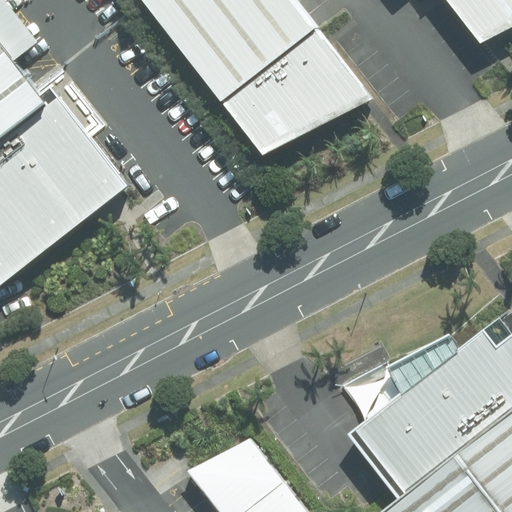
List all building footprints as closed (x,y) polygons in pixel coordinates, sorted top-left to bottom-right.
[(8,0),(0,0),(0,34),(20,59),(42,42),(8,0)] [(146,0),(228,102),(270,155),(377,100),(331,42),(321,29),(297,0),(146,0)] [(511,0),(450,0),(485,45),(511,30),(511,0)] [(0,281),(4,287),(105,209),(134,187),(55,87),(47,94),(20,59),(0,34),(0,281)] [(511,333),(502,320),(491,328),(503,344),(511,337),(511,333)] [(392,511),(511,511),(511,337),(503,344),(491,328),(461,351),(405,395),(355,433),(407,501),(392,511)] [(393,367),(405,395),(461,351),(454,337),(393,367)] [(307,511),(249,437),(182,471),(215,511),(307,511)]
